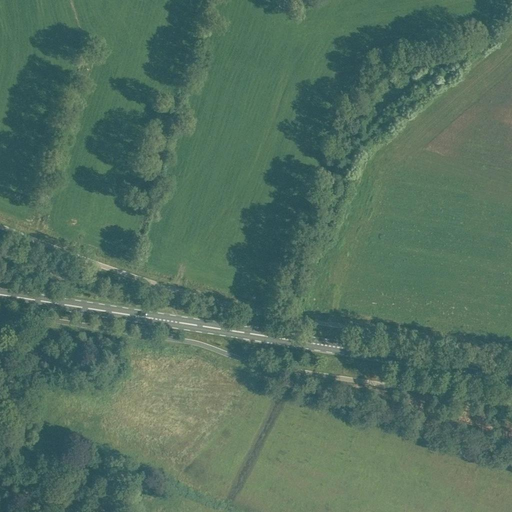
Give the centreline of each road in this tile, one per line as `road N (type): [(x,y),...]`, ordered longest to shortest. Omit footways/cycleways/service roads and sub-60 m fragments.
road 1 (secondary): [(511,374),(0,294)]
road 2 (unclassified): [(0,342),(21,425),(28,511)]
